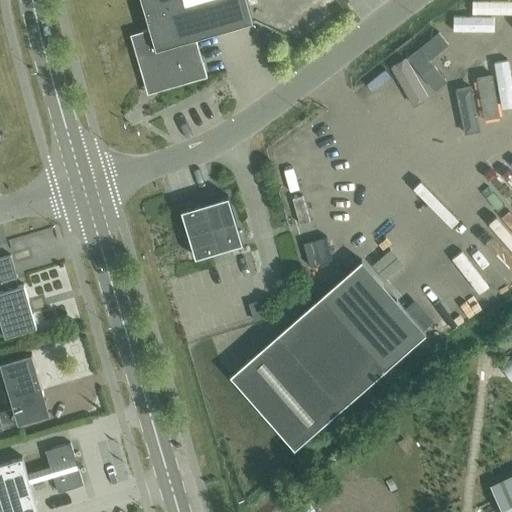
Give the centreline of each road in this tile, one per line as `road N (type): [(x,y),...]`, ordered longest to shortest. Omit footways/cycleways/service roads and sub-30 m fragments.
road 1 (unclassified): [(82,190),(222,143),(405,0)]
road 2 (tertiary): [(179,511),(82,190)]
road 3 (tertiary): [(82,190),(34,0)]
